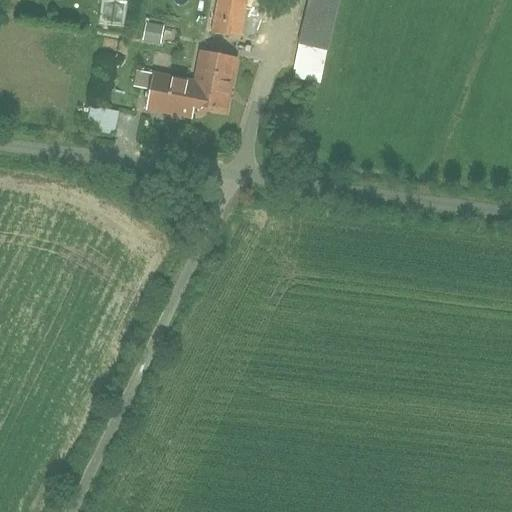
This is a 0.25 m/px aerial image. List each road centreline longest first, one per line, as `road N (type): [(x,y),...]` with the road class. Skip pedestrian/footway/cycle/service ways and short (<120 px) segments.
road 1 (residential): [(74,511),(235,175)]
road 2 (residential): [(235,175),(511,213)]
road 3 (residential): [(0,147),(235,175)]
road 4 (residential): [(235,175),(292,0)]
